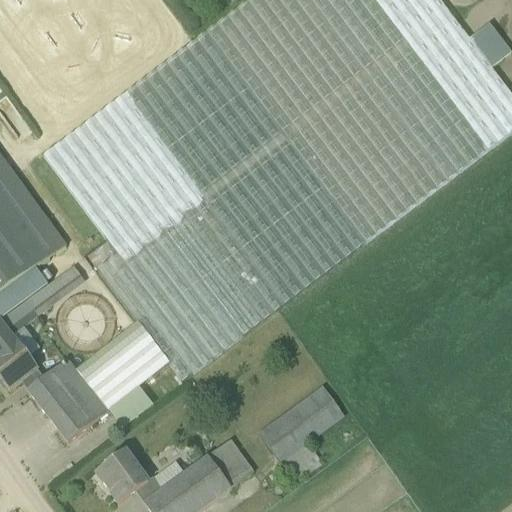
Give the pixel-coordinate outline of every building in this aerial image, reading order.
[(0,382),(9,395),(24,384),(30,392),(27,394),(69,448),(108,417),(108,416),(168,369),(183,388),(366,247),(511,136),(511,99),(436,0),(253,0),(41,161),(117,260),(96,275),(136,327),(75,374),(67,363),(43,382),(37,373),(37,372),(19,349),(10,339),(0,325),(0,382)] [(0,298),(36,272),(66,251),(0,160),(0,298)] [(0,323),(1,324),(0,324),(0,325),(10,339),(38,318),(35,314),(82,280),(74,270),(48,288),(0,322),(0,323)] [(322,391),(260,436),(282,467),(308,448),(309,447),(344,422),(322,391)] [(198,405),(197,394),(183,396),(185,407),(198,405)] [(127,455),(97,477),(119,507),(135,496),(139,492),(148,504),(143,507),(146,511),(204,511),(231,493),(208,461),(208,460),(184,478),(176,466),(153,482),(148,485),(127,455)]
